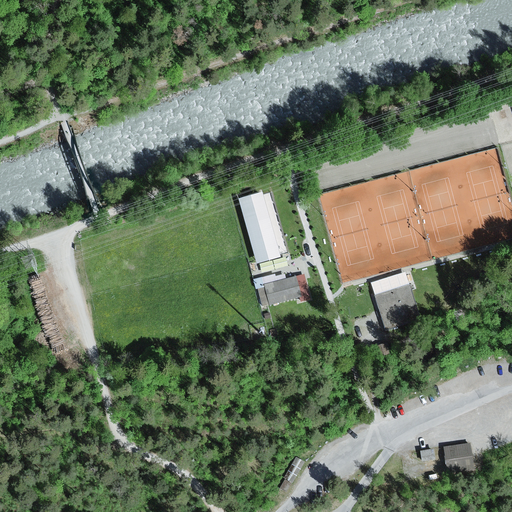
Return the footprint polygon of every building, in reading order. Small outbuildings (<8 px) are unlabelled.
[(260,193),(237,199),(254,263),(278,257),(260,193)] [(263,284),(285,279),(284,274),(275,276),(274,274),(253,280),(255,286),(263,284)] [(304,274),(295,276),(301,297),(302,302),(311,299),(304,274)] [(285,279),(263,284),(269,305),(301,297),(295,276),(285,279)] [(408,285),(374,295),(384,329),(419,319),(408,285)] [(470,304),(452,312),(457,323),(474,315),(470,304)] [(385,344),(372,348),(376,360),(389,356),(385,344)] [(471,443),(443,447),(447,471),(474,467),(472,453),(471,443)] [(433,449),(420,451),(421,462),(434,460),(433,449)] [(294,457),(284,478),(293,483),(304,462),(294,457)]
